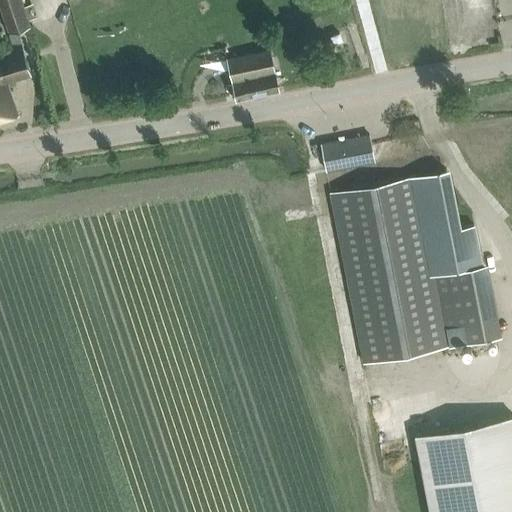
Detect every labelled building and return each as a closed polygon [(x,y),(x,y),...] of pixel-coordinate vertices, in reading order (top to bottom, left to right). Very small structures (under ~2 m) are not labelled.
[(0,0),(0,3),(9,30),(14,46),(0,49),(0,123),(0,121),(0,118),(19,114),(8,81),(32,74),(18,27),(30,23),(21,0),(0,0)] [(340,33),(331,36),(334,44),(343,40),(340,33)] [(369,56),(365,40),(353,43),(358,59),(369,56)] [(270,49),(227,59),(232,83),(227,84),(230,94),(235,93),(236,101),(280,91),(270,49)] [(328,173),(375,164),(370,137),(322,146),(328,173)] [(482,265),(475,225),(458,228),(446,169),(416,175),(435,274),(482,265)] [(365,362),(496,337),(482,265),(435,274),(416,175),(331,192),(365,362)] [(511,511),(511,417),(416,436),(431,511),(511,511)] [(383,437),(374,438),(377,460),(385,459),(383,437)]
